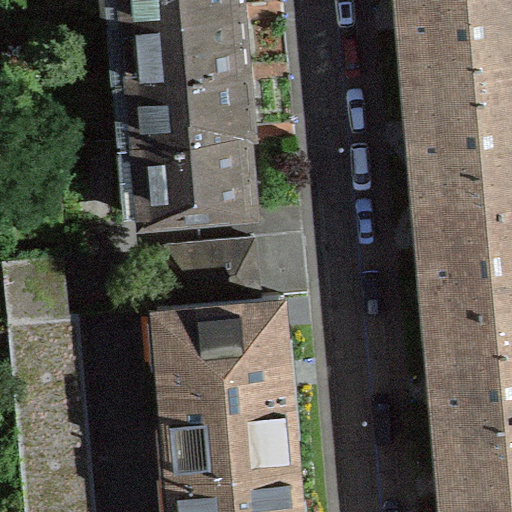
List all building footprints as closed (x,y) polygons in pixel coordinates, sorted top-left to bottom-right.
[(238,0),(122,0),(124,11),(239,1),(238,0)] [(511,0),(403,0),(404,10),(410,73),(511,63),(511,0)] [(239,1),(124,11),(130,72),(244,62),(241,21),(239,1)] [(244,62),(130,72),(130,74),(136,134),(245,124),(250,123),(246,82),(244,62)] [(511,63),(410,73),(414,117),(419,182),(511,173),(511,63)] [(245,124),(136,134),(137,145),(141,203),(142,210),(141,210),(142,215),(147,214),(248,205),(248,206),(253,205),(252,200),(248,156),(245,124)] [(511,173),(419,182),(424,234),(432,323),(511,315),(511,173)] [(171,302),(258,294),(253,234),(166,242),(171,302)] [(68,311),(63,252),(3,257),(9,316),(68,311)] [(286,328),(282,328),(279,292),(258,294),(171,302),(175,352),(161,353),(161,355),(162,354),(167,412),(166,412),(166,413),(180,412),(185,462),(293,452),(290,417),(294,416),(289,364),(286,328)] [(68,311),(9,316),(26,511),(90,511),(73,310),(68,311)] [(511,315),(432,323),(436,371),(442,432),(511,425),(511,315)] [(511,511),(511,425),(442,432),(446,481),(448,511),(511,511)] [(302,511),(300,487),(296,488),(293,452),(185,462),(189,511),(186,511),(302,511)]
